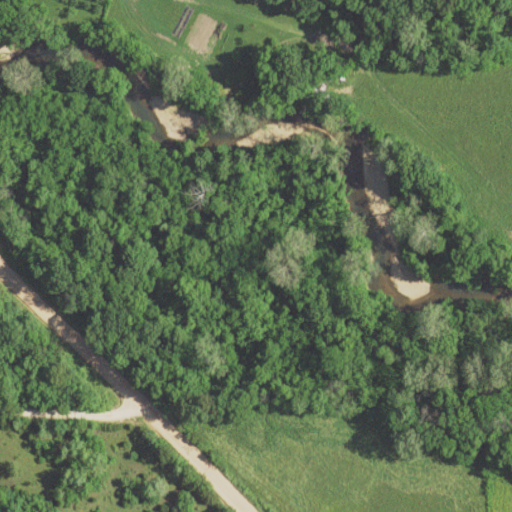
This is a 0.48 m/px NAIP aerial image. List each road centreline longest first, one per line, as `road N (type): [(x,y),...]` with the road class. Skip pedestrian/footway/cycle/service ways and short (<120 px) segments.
road 1 (residential): [(234,511),(0,276)]
road 2 (residential): [(0,413),(114,425),(150,419)]
